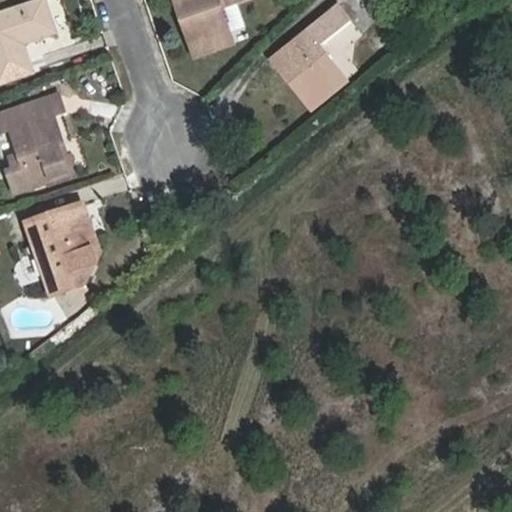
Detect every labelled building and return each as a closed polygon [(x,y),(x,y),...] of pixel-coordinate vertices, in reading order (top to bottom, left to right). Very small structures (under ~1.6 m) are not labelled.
[(48,0),(35,0),(0,12),(0,79),(2,84),(37,72),(28,43),(59,33),(48,0)] [(183,0),(188,15),(183,17),(197,58),(237,45),(224,8),(246,0),(183,0)] [(342,2),(271,59),(311,111),(350,80),(321,44),(354,18),(342,2)] [(20,151),(3,157),(16,193),(77,173),(58,113),(67,109),(61,92),(0,112),(0,133),(12,130),(20,151)] [(87,201),(27,221),(52,298),(89,285),(106,253),(87,201)]
